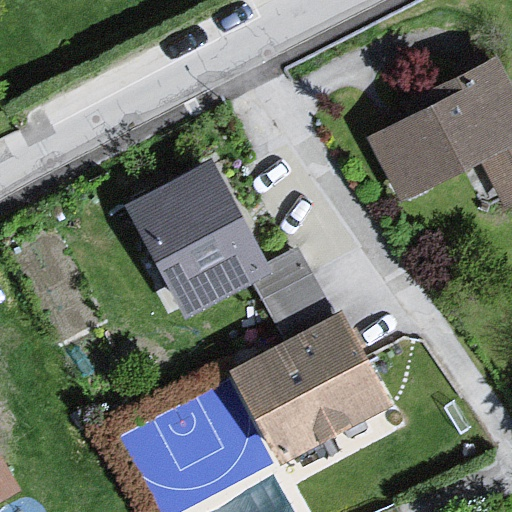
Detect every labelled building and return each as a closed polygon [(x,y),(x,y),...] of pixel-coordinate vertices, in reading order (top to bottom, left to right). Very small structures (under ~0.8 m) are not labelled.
[(428,94),(363,128),(398,195),(474,156),(499,205),(511,198),(511,85),(493,49),(423,85),(428,94)] [(207,151),(119,198),(178,306),(248,268),(266,259),(207,151)] [(331,309),(296,243),(266,259),(248,268),(283,334),(331,309)] [(283,334),(227,364),(276,455),(387,396),(339,305),(331,309),(283,334)] [(0,488),(15,480),(0,453),(0,488)]
